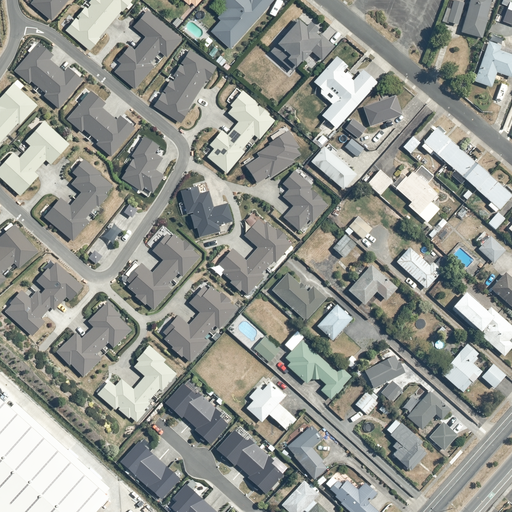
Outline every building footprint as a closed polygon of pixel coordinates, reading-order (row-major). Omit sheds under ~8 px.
[(32,0),(30,4),(51,21),(68,0),(32,0)] [(75,18),(65,31),(89,51),(131,0),(94,0),(78,20),(75,18)] [(180,0),(193,11),(202,0),(180,0)] [(220,0),(224,3),(221,5),(229,13),(210,32),(230,50),(274,0),(220,0)] [(466,1),(461,0),(449,0),(443,20),(458,25),(466,1)] [(490,0),(469,0),(460,33),(480,39),(490,0)] [(114,72),(135,90),(154,67),(150,63),(159,53),(166,58),(182,39),(146,10),(133,26),(146,37),(134,51),(129,46),(117,61),(121,64),(114,72)] [(283,39),(270,53),(292,73),(311,53),(322,62),(334,48),(309,24),(305,28),(296,20),(281,37),(283,39)] [(488,42),(474,83),(491,89),(496,74),(511,79),(511,78),(511,56),(499,51),(500,47),(488,42)] [(53,56),(38,43),(13,72),(28,85),(31,82),(44,94),(42,96),(58,109),(82,81),(67,69),(64,73),(49,61),(53,56)] [(161,93),(152,107),(180,124),(216,67),(189,50),(181,63),(183,65),(164,94),(161,93)] [(332,105),(321,116),(336,130),(377,84),(362,71),(354,80),(345,72),(348,68),(336,58),(313,83),(320,91),(320,95),(332,105)] [(0,147),(38,107),(13,84),(0,97),(0,108),(2,110),(0,111),(0,147)] [(106,104),(90,91),(67,119),(81,131),(83,130),(97,142),(94,144),(111,158),(135,129),(119,116),(116,119),(103,108),(106,104)] [(206,158),(226,175),(244,153),(241,150),(253,135),(259,139),(274,121),(256,106),(257,104),(242,92),(229,107),(231,108),(226,114),(237,123),(227,135),(221,130),(208,146),(212,150),(206,158)] [(395,96),(363,108),(369,128),(402,116),(395,96)] [(352,117),(345,128),(345,129),(359,138),(366,127),(352,117)] [(69,146),(43,122),(25,144),(30,147),(19,159),(13,154),(0,168),(0,178),(20,197),(38,177),(35,173),(45,162),(50,166),(69,146)] [(511,196),(436,129),(423,143),(499,211),(511,197),(511,196)] [(258,158),(245,167),(257,185),(300,156),(296,149),(299,148),(287,131),(268,144),(269,146),(256,155),(258,158)] [(413,134),(402,147),(410,154),(421,141),(413,134)] [(126,173),(122,179),(141,192),(143,188),(152,193),(163,176),(155,171),(162,160),(154,154),(159,147),(143,136),(130,157),(133,159),(124,172),(126,173)] [(350,140),(343,147),(355,157),(361,149),(350,140)] [(324,147),(310,163),(344,191),(357,176),(324,147)] [(60,199),(43,219),(73,243),(88,223),(85,220),(113,187),(82,162),(72,174),(77,178),(71,185),(81,194),(70,207),(60,199)] [(368,173),(362,180),(381,195),(393,179),(380,169),(373,177),(368,173)] [(293,207),(283,218),(299,232),(309,220),(312,223),(327,206),(309,190),(312,187),(293,171),(281,185),(287,191),(282,197),(293,207)] [(438,196),(413,173),(396,191),(411,204),(408,208),(426,224),(439,210),(431,203),(438,196)] [(197,187),(180,192),(186,215),(189,214),(193,230),(196,229),(199,239),(220,232),(218,227),(233,222),(227,203),(213,207),(208,192),(199,195),(197,187)] [(469,213),(463,206),(455,214),(461,220),(469,213)] [(505,218),(497,211),(487,222),(495,229),(505,218)] [(343,230),(346,233),(332,248),(343,258),(358,243),(350,235),(354,231),(362,239),(373,227),(359,214),(343,230)] [(224,271),(222,274),(248,297),(292,246),(267,223),(264,226),(257,221),(244,237),(257,248),(246,262),(232,251),(219,266),(224,271)] [(38,252),(14,225),(0,236),(0,285),(7,280),(2,274),(14,264),(19,269),(38,252)] [(507,249),(485,229),(475,240),(481,245),(478,249),(494,263),(507,249)] [(130,285),(127,288),(153,312),(171,290),(167,287),(178,275),(182,278),(200,257),(174,235),(171,239),(168,235),(152,252),(163,262),(152,273),(142,264),(126,282),(130,285)] [(409,249),(395,263),(426,291),(442,272),(433,263),(430,267),(409,249)] [(483,267),(473,259),(468,266),(454,254),(450,259),(473,278),(483,267)] [(23,292),(5,312),(31,336),(45,322),(41,319),(49,308),(54,311),(66,298),(70,301),(82,287),(54,262),(36,282),(44,289),(40,294),(36,291),(30,298),(23,292)] [(371,266),(348,291),(364,306),(376,293),(386,302),(397,289),(371,266)] [(287,274),(271,291),(305,322),(326,300),(312,288),(308,293),(287,274)] [(511,279),(505,274),(490,290),(511,308),(511,279)] [(167,336),(164,339),(190,363),(207,342),(204,339),(214,326),(219,330),(236,310),(211,287),(208,290),(204,287),(188,305),(199,313),(188,326),(177,317),(163,333),(167,336)] [(451,310),(504,357),(511,348),(511,344),(509,342),(511,338),(511,326),(490,308),(486,313),(465,294),(451,310)] [(113,349),(132,330),(105,305),(87,322),(93,327),(81,338),(76,334),(57,351),(83,377),(101,359),(96,355),(107,343),(113,349)] [(352,319),(336,305),(316,327),(332,342),(352,319)] [(263,335),(252,347),(268,362),(279,350),(263,335)] [(462,349),(440,372),(440,373),(462,393),(482,371),(473,363),(480,355),(463,339),(458,345),(462,349)] [(336,373),(301,341),(284,359),(290,363),(286,367),(307,385),(310,381),(319,380),(325,385),(320,391),(331,401),(351,378),(341,369),(336,373)] [(166,360),(149,345),(136,360),(138,362),(133,368),(143,376),(133,389),(121,379),(115,386),(108,381),(97,394),(116,411),(118,408),(136,423),(152,405),(148,403),(159,391),(161,392),(176,374),(163,363),(166,360)] [(353,355),(345,363),(352,370),(360,361),(353,355)] [(493,363),(481,376),(495,388),(507,375),(493,363)] [(427,380),(411,366),(398,382),(414,395),(427,380)] [(285,395),(269,382),(261,391),(258,388),(248,398),(252,401),(245,408),(261,423),(269,415),(286,431),(296,420),(278,404),(285,395)] [(183,384),(165,404),(210,445),(229,425),(219,417),(221,414),(197,393),(195,395),(183,384)] [(357,405),(368,415),(381,399),(374,393),(372,395),(367,391),(359,400),(360,402),(357,405)] [(429,393),(406,418),(421,432),(435,416),(441,421),(450,412),(429,393)] [(87,511),(106,492),(0,394),(0,511),(87,511)] [(423,443),(401,423),(390,436),(397,443),(393,448),(397,452),(393,456),(411,473),(427,454),(419,447),(423,443)] [(322,438),(311,426),(287,446),(314,481),(328,468),(311,448),(322,438)] [(234,430),(216,449),(265,495),(283,476),(270,464),(273,461),(249,440),(246,442),(234,430)] [(179,479),(138,442),(119,462),(160,499),(179,479)] [(314,481),(319,486),(327,480),(322,474),(314,481)] [(378,511),(368,503),(376,494),(365,483),(357,490),(346,480),(342,485),(338,481),(329,490),(336,495),(334,497),(351,511),(378,511)] [(302,511),(319,494),(303,481),(281,505),(287,511),(302,511)] [(176,501),(169,508),(173,511),(215,511),(185,485),(172,498),(176,501)] [(326,511),(317,503),(308,511),(326,511)]
